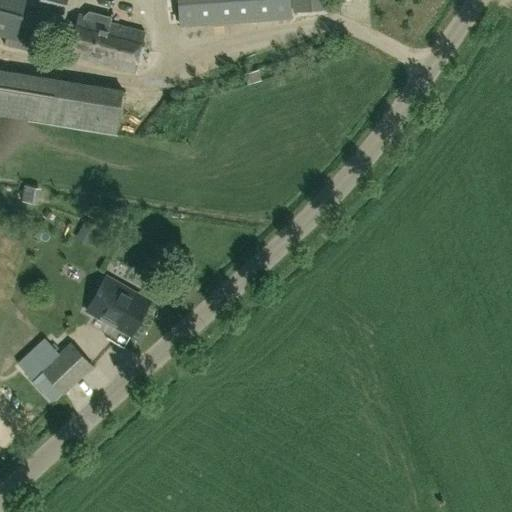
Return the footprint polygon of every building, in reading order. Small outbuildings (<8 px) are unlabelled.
[(25,0),(38,0),(37,5),(63,13),(66,0),(0,0),(0,36),(14,40),(25,0)] [(290,0),(177,0),(179,25),(291,17),(290,0)] [(327,0),(292,0),(294,11),(328,9),(327,0)] [(134,73),(145,32),(110,23),(112,17),(89,11),(84,16),(79,15),(68,55),(134,73)] [(0,114),(116,133),(123,90),(0,70),(0,114)] [(21,201),(38,204),(41,188),(24,185),(21,201)] [(130,336),(151,301),(107,275),(86,310),(130,336)] [(64,393),(93,366),(71,343),(59,354),(51,345),(33,361),(64,393)]
